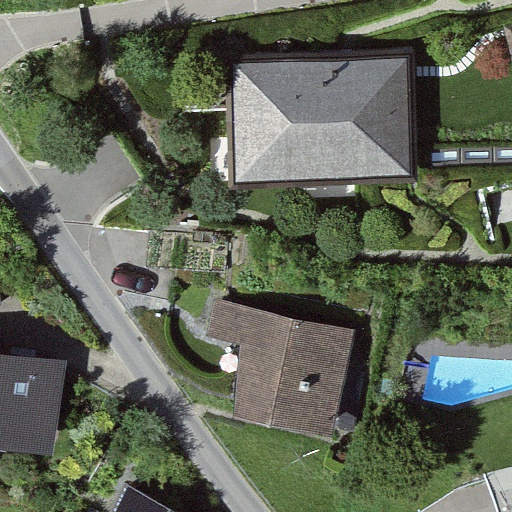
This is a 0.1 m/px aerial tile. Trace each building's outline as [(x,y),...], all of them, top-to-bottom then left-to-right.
[(411,58),(228,67),(234,183),(417,174),(411,58)] [(349,339),(216,309),(208,345),(236,351),(220,421),(325,445),(349,339)] [(0,453),(49,461),(64,369),(0,358),(0,453)] [(511,511),(511,464),(489,471),(500,511),(511,511)] [(182,511),(125,483),(110,511),(182,511)]
